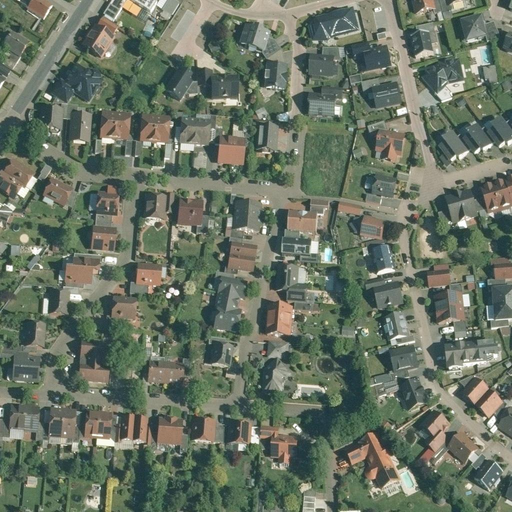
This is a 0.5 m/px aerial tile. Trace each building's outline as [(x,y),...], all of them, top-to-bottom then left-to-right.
[(54,10),(38,0),(37,0),(29,13),(45,23),(54,10)] [(113,0),(110,6),(120,12),(126,2),(127,0),(150,15),(157,6),(156,5),(159,0),(157,0),(113,0)] [(172,0),(169,0),(161,15),(170,20),(179,4),(172,0)] [(412,0),(417,16),(433,11),(434,11),(431,0),(412,0)] [(438,0),(431,0),(434,11),(433,11),(435,16),(442,14),(439,1),(438,0)] [(447,0),(441,0),(439,1),(442,14),(443,15),(451,13),(450,7),(449,7),(447,0)] [(120,12),(110,6),(104,16),(114,22),(120,12)] [(357,31),(353,14),(341,17),(346,34),(357,31)] [(341,15),(317,21),(311,29),(314,41),(325,41),(325,40),(326,39),(327,38),(328,37),(329,36),(330,36),(331,36),(333,36),(334,36),(343,34),(344,35),(346,34),(341,17),(341,15)] [(119,28),(104,19),(97,29),(112,39),(119,28)] [(481,20),(472,22),(470,21),(462,23),(467,43),(477,40),(478,41),(482,40),(483,39),(486,38),(482,25),(481,20)] [(494,24),(485,26),(482,25),(486,38),(487,44),(500,40),(494,24)] [(150,36),(153,27),(148,25),(145,35),(150,36)] [(434,25),(416,29),(418,37),(429,35),(436,34),(435,33),(433,25),(434,25)] [(95,28),(83,47),(101,59),(113,40),(112,39),(97,29),(95,28)] [(255,31),(246,28),(241,46),(249,48),(248,50),(255,52),(256,50),(263,52),(263,53),(267,39),(269,35),(260,33),(261,31),(255,29),(255,31)] [(418,37),(412,38),(412,39),(417,59),(416,59),(416,60),(434,56),(434,55),(433,55),(429,36),(429,35),(418,37)] [(29,47),(14,37),(6,49),(14,55),(22,59),(29,47)] [(274,41),(267,39),(263,53),(263,52),(262,55),(266,61),(281,51),(274,41)] [(212,54),(219,51),(215,43),(208,47),(212,54)] [(368,45),(352,48),(355,61),(362,59),(361,56),(370,54),(368,45)] [(339,50),(323,49),(322,59),(334,60),(334,62),(340,63),(341,60),(339,50)] [(370,54),(361,56),(362,59),(363,64),(366,63),(368,71),(380,69),(382,70),(387,69),(389,67),(391,66),(390,63),(391,61),(392,58),(390,55),(388,54),(387,50),(370,54)] [(281,51),(266,61),(268,67),(285,69),(285,65),(283,53),(281,51)] [(22,59),(14,55),(11,60),(19,65),(23,60),(22,59)] [(322,59),(312,58),(311,75),(332,77),(334,62),(334,60),(322,59)] [(458,63),(442,67),(438,69),(434,72),(442,81),(433,89),(438,94),(449,85),(462,82),(461,76),(462,74),(462,72),(461,70),(460,69),(458,63)] [(97,73),(94,72),(91,73),(90,75),(77,66),(65,85),(64,86),(74,93),(89,102),(94,94),(92,93),(100,81),(99,80),(99,78),(99,76),(98,75),(97,73)] [(11,72),(2,67),(0,70),(0,74),(7,79),(11,72)] [(285,69),(268,67),(267,75),(265,75),(265,82),(267,82),(266,90),(284,92),(284,84),(286,84),(287,76),(285,76),(286,69),(285,69)] [(496,68),(484,71),(486,82),(491,80),(493,86),(499,84),(496,68)] [(180,71),(166,93),(180,102),(185,94),(192,85),(191,84),(188,83),(191,78),(180,71)] [(434,72),(425,80),(433,89),(442,81),(434,72)] [(212,73),(197,73),(197,84),(197,88),(212,87),(211,80),(212,80),(212,73)] [(360,77),(350,79),(351,87),(362,84),(360,77)] [(212,80),(211,80),(212,87),(212,100),(226,100),(229,96),(237,96),(236,79),(212,80)] [(379,81),(362,84),(364,97),(374,95),(373,91),(381,89),(379,81)] [(65,85),(61,82),(53,95),(67,104),(74,93),(64,86),(65,85)] [(197,84),(191,84),(192,85),(185,94),(189,97),(198,96),(197,88),(197,84)] [(381,89),(373,91),(374,95),(377,110),(401,105),(397,86),(381,89)] [(342,90),(324,89),(323,98),(335,99),(341,100),(342,90)] [(323,98),(311,97),(309,115),(334,117),(335,99),(323,98)] [(78,107),(68,106),(67,121),(73,121),(73,116),(77,117),(78,107)] [(62,112),(43,110),(41,130),(51,131),(50,134),(52,136),(58,136),(60,134),(61,120),(62,112)] [(116,116),(103,115),(101,139),(114,140),(116,116)] [(77,117),(73,116),(73,121),(71,142),(88,144),(90,118),(77,117)] [(130,117),(116,116),(114,140),(128,141),(130,117)] [(216,118),(210,117),(209,123),(210,123),(208,145),(214,145),(215,130),(216,118)] [(156,119),(143,118),(141,142),(154,143),(156,119)] [(169,120),(156,119),(154,143),(166,144),(167,144),(168,141),(169,128),(169,124),(169,120)] [(183,121),(182,121),(181,130),(180,145),(194,146),(196,122),(183,121)] [(209,123),(196,122),(194,146),(208,147),(208,145),(210,123),(209,123)] [(511,136),(504,126),(501,122),(493,129),(495,131),(490,135),(496,143),(500,148),(506,143),(508,146),(511,143),(511,136)] [(385,123),(368,129),(371,139),(381,136),(381,134),(388,135),(388,134),(385,123)] [(277,130),(259,128),(257,151),(275,153),(277,130)] [(477,129),(468,135),(470,138),(465,141),(465,142),(472,151),(475,155),(482,150),(484,153),(491,148),(491,147),(480,133),(477,129)] [(490,135),(486,129),(480,133),(491,147),(496,143),(490,135)] [(223,131),(215,130),(214,145),(214,146),(220,146),(221,140),(222,140),(223,131)] [(251,133),(243,133),(243,142),(244,142),(244,148),(250,149),(251,133)] [(388,135),(381,134),(381,136),(377,151),(386,153),(384,161),(394,163),(396,155),(401,156),(404,138),(388,135)] [(453,136),(444,143),(446,145),(441,149),(451,162),(458,158),(460,160),(467,155),(466,154),(456,140),(453,136)] [(465,141),(461,136),(456,140),(466,154),(472,151),(465,142),(465,141)] [(222,140),(221,140),(220,146),(219,164),(230,165),(232,141),(222,140)] [(243,142),(232,141),(230,165),(242,166),(244,148),(244,142),(243,142)] [(361,150),(352,153),(356,162),(364,159),(361,150)] [(33,177),(12,163),(4,176),(22,187),(25,189),(33,177)] [(46,168),(38,180),(43,184),(51,171),(46,168)] [(4,176),(1,174),(0,175),(0,190),(14,200),(22,187),(4,176)] [(397,182),(377,178),(374,195),(393,199),(397,182)] [(72,192),(51,182),(44,196),(65,207),(72,192)] [(505,184),(500,185),(499,184),(487,188),(487,189),(482,191),(484,199),(487,211),(489,215),(494,213),(494,214),(508,210),(508,209),(511,207),(511,205),(505,183),(505,184)] [(119,189),(109,188),(108,197),(118,198),(119,189)] [(77,195),(72,192),(65,207),(72,210),(77,195)] [(470,193),(462,196),(462,195),(458,196),(465,222),(471,220),(470,219),(477,217),(476,214),(473,203),(470,193)] [(108,197),(98,196),(97,214),(112,216),(117,216),(118,198),(108,197)] [(175,197),(165,196),(165,199),(166,199),(165,214),(173,215),(175,197)] [(381,200),(367,196),(366,203),(380,206),(381,200)] [(458,196),(454,197),(454,198),(446,200),(449,212),(453,223),(453,225),(459,223),(460,224),(465,222),(458,196)] [(244,198),(231,197),(230,205),(237,205),(244,205),(244,198)] [(165,199),(147,198),(147,208),(145,209),(145,214),(146,216),(146,217),(153,218),(153,221),(164,222),(165,214),(166,199),(165,199)] [(484,199),(473,203),(476,214),(487,211),(484,199)] [(202,205),(191,204),(189,202),(182,201),(180,203),(179,223),(191,224),(191,226),(197,226),(200,226),(201,218),(202,205)] [(330,203),(312,202),(311,215),(318,216),(324,216),(324,210),(329,210),(330,203)] [(244,205),(237,205),(236,218),(262,220),(263,213),(260,213),(260,207),(244,205)] [(352,207),(341,205),(339,213),(351,215),(352,207)] [(362,209),(352,207),(351,215),(360,217),(362,209)] [(449,212),(438,215),(441,227),(453,223),(449,212)] [(112,216),(97,214),(96,222),(112,224),(112,216)] [(311,215),(290,214),(288,233),(317,235),(318,216),(311,215)] [(10,218),(1,215),(0,216),(0,221),(8,224),(10,218)] [(209,218),(201,218),(200,226),(197,226),(196,235),(208,236),(209,218)] [(262,220),(236,218),(235,231),(235,232),(244,232),(258,233),(258,227),(261,228),(262,220)] [(375,221),(362,219),(361,222),(356,221),(355,224),(352,226),(357,233),(362,234),(361,235),(363,235),(365,238),(379,241),(382,239),(384,227),(382,224),(376,223),(375,221)] [(112,224),(96,222),(95,230),(96,230),(111,231),(112,224)] [(111,231),(96,230),(95,239),(93,240),(92,250),(114,252),(116,232),(111,231)] [(244,232),(235,232),(235,231),(231,231),(230,239),(243,241),(244,232)] [(319,244),(286,242),(285,255),(318,257),(319,244)] [(384,245),(367,249),(368,256),(373,255),(373,254),(386,251),(384,245)] [(242,247),(232,246),(231,257),(254,261),(255,257),(254,257),(255,249),(242,247)] [(18,255),(19,247),(11,247),(11,255),(18,255)] [(386,251),(373,254),(373,255),(378,276),(395,272),(390,250),(386,251)] [(254,261),(231,257),(229,269),(238,271),(251,273),(253,265),(254,265),(254,261)] [(74,261),(67,260),(66,261),(66,270),(67,271),(73,272),(74,261)] [(84,262),(74,261),(73,272),(92,273),(92,274),(98,274),(99,263),(84,262)] [(498,268),(495,268),(496,281),(506,281),(511,280),(511,266),(509,267),(498,268)] [(157,269),(139,267),(137,285),(149,286),(159,287),(160,279),(157,276),(157,269)] [(238,271),(229,269),(225,268),(224,275),(234,276),(237,277),(238,271)] [(297,270),(279,268),(278,277),(280,278),(280,285),(279,285),(278,292),(289,293),(288,303),(295,304),(306,305),(307,294),(295,293),(296,287),(297,287),(298,278),(296,278),(297,270)] [(92,273),(73,272),(67,271),(66,282),(84,284),(91,284),(92,274),(92,273)] [(450,273),(428,276),(429,289),(450,287),(451,287),(450,273)] [(224,275),(216,274),(215,279),(222,281),(222,280),(233,282),(234,276),(224,275)] [(233,282),(222,280),(222,281),(219,294),(243,299),(246,285),(233,282)] [(384,280),(366,284),(368,293),(375,291),(385,288),(384,280)] [(496,281),(488,282),(489,293),(494,292),(507,291),(506,281),(496,281)] [(187,286),(180,282),(177,289),(183,292),(187,286)] [(149,286),(137,285),(131,284),(130,296),(148,297),(149,286)] [(385,288),(375,291),(378,304),(383,303),(384,309),(403,305),(398,285),(385,288)] [(451,287),(450,287),(451,298),(461,296),(461,297),(463,297),(462,285),(451,287)] [(511,290),(507,291),(494,292),(495,307),(511,306),(511,290)] [(63,294),(51,293),(50,316),(67,317),(68,295),(63,294)] [(243,299),(219,294),(216,309),(219,309),(215,328),(217,330),(222,331),(224,330),(236,332),(240,313),(236,312),(239,299),(243,300),(243,299)] [(451,298),(436,299),(437,312),(463,309),(461,297),(461,296),(451,298)] [(136,302),(114,300),(112,318),(125,319),(134,320),(136,302)] [(306,305),(295,304),(294,312),(312,313),(313,305),(306,305)] [(511,306),(495,307),(496,322),(496,323),(509,322),(511,321),(511,306)] [(292,310),(270,308),(269,322),(291,323),(292,310)] [(463,309),(437,312),(439,325),(454,324),(464,322),(463,309)] [(125,319),(112,318),(107,317),(106,329),(124,330),(125,319)] [(403,317),(386,321),(387,328),(384,328),(386,336),(389,335),(391,342),(396,341),(403,339),(408,338),(406,331),(407,331),(407,330),(403,331),(402,326),(406,325),(405,325),(403,317)] [(291,323),(269,322),(268,336),(290,338),(291,323)] [(464,322),(454,324),(455,334),(467,333),(466,322),(464,322)] [(509,322),(496,323),(496,322),(491,323),(492,330),(503,329),(509,328),(509,322)] [(44,327),(28,325),(27,347),(27,348),(37,349),(43,349),(44,327)] [(342,328),(342,337),(354,337),(354,328),(342,328)] [(311,337),(293,336),(292,344),(310,345),(311,337)] [(226,340),(210,338),(209,345),(215,346),(215,345),(225,347),(226,340)] [(110,346),(82,343),(79,382),(107,384),(110,346)] [(288,346),(270,344),(269,358),(287,359),(288,346)] [(225,347),(215,345),(215,346),(212,366),(229,368),(231,348),(225,347)] [(476,347),(446,350),(447,361),(448,361),(449,372),(462,370),(461,367),(478,365),(476,347)] [(413,350),(392,354),(392,357),(391,359),(392,362),(394,364),(396,372),(396,373),(408,370),(417,368),(413,350)] [(21,353),(0,352),(0,356),(0,358),(15,360),(15,359),(27,360),(27,354),(21,353)] [(27,360),(15,359),(15,360),(14,381),(36,383),(38,361),(27,360)] [(191,361),(183,360),(183,367),(182,378),(189,379),(191,361)] [(278,362),(272,367),(271,370),(266,375),(264,393),(274,393),(274,394),(282,395),(283,381),(290,375),(278,362)] [(151,365),(150,365),(149,376),(149,383),(163,384),(164,366),(151,365)] [(183,367),(164,366),(163,384),(182,385),(182,378),(183,367)] [(408,370),(396,373),(396,372),(390,374),(392,383),(401,381),(410,379),(408,370)] [(390,375),(374,378),(375,385),(391,382),(390,375)] [(472,378),(459,384),(468,391),(476,382),(472,378)] [(392,383),(384,385),(388,396),(402,391),(401,390),(404,389),(401,381),(392,383)] [(468,391),(463,396),(476,407),(489,393),(476,382),(468,391)] [(404,389),(401,390),(402,391),(410,412),(427,406),(424,398),(425,398),(422,390),(421,391),(418,384),(404,389)] [(501,404),(489,393),(476,407),(489,419),(493,414),(501,405),(501,404)] [(501,405),(493,414),(499,420),(508,406),(503,402),(501,404),(501,405)] [(25,410),(12,409),(11,422),(10,430),(10,431),(23,431),(25,410)] [(39,411),(25,410),(23,431),(36,433),(37,433),(38,424),(39,411)] [(511,410),(500,428),(511,436),(511,410)] [(63,413),(51,412),(50,425),(49,437),(50,437),(61,438),(61,443),(63,413)] [(75,414),(63,413),(61,443),(61,444),(62,438),(73,438),(74,427),(75,414)] [(449,427),(435,414),(428,422),(428,425),(424,429),(433,438),(427,445),(437,454),(438,453),(445,445),(448,442),(442,436),(442,433),(445,430),(446,430),(449,427)] [(99,415),(87,415),(86,432),(85,437),(97,438),(99,415)] [(111,416),(99,415),(97,438),(109,439),(110,434),(111,416)] [(129,419),(123,419),(122,427),(121,442),(121,443),(133,443),(135,418),(129,418),(129,419)] [(141,419),(135,418),(133,443),(144,445),(146,428),(147,421),(141,420),(141,419)] [(165,421),(159,420),(158,435),(157,445),(169,446),(171,420),(165,420),(165,421)] [(176,421),(171,420),(169,446),(180,447),(181,447),(182,436),(183,422),(176,422),(176,421)] [(11,422),(4,421),(3,439),(10,440),(10,431),(10,430),(11,422)] [(214,424),(195,422),(193,442),(212,444),(214,426),(214,424)] [(44,424),(38,424),(37,433),(36,433),(36,442),(43,442),(44,424)] [(250,426),(231,425),(229,445),(248,446),(249,428),(250,426)] [(225,426),(214,426),(212,444),(223,444),(225,426)] [(152,429),(146,428),(144,445),(144,447),(151,448),(152,435),(152,434),(152,429)] [(260,429),(249,428),(248,446),(259,447),(260,438),(260,429)] [(278,430),(260,429),(260,438),(274,439),(278,439),(278,430)] [(478,451),(461,436),(450,449),(449,449),(450,450),(466,464),(478,451)] [(386,449),(384,450),(378,437),(360,445),(361,447),(358,448),(364,460),(367,459),(372,470),(369,471),(368,472),(368,473),(367,474),(367,475),(367,477),(368,478),(369,479),(369,480),(370,480),(372,480),(377,479),(382,490),(399,482),(388,459),(390,458),(390,457),(391,456),(391,455),(391,454),(391,453),(390,452),(390,451),(389,450),(388,450),(387,449),(386,449)] [(278,439),(274,439),(272,458),(281,458),(281,466),(289,466),(290,459),(296,459),(298,441),(278,439)] [(445,445),(438,453),(443,458),(450,450),(449,449),(450,449),(445,445)] [(358,448),(347,453),(353,466),(364,460),(358,448)] [(443,458),(438,453),(437,454),(433,458),(439,463),(443,458)] [(482,455),(471,467),(476,471),(478,469),(482,472),(489,463),(486,461),(487,459),(482,455)] [(482,472),(475,481),(489,492),(494,486),(496,487),(500,481),(498,480),(503,473),(498,470),(497,471),(493,468),(494,466),(489,462),(489,463),(482,472)] [(313,511),(315,499),(304,498),(303,511),(313,511)]
